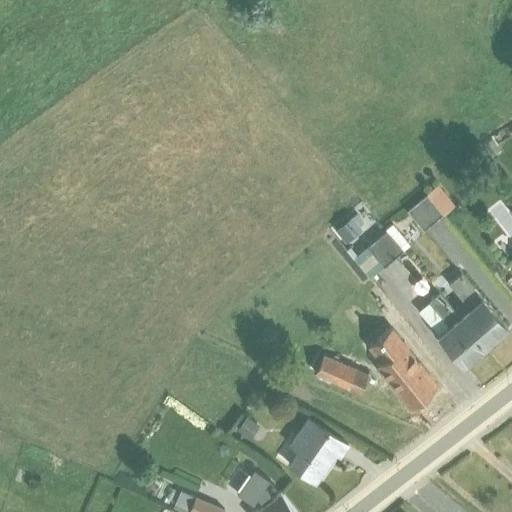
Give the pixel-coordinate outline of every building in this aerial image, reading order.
[(427,193),(444,214),(455,204),(438,183),(427,193)] [(444,214),(427,193),(407,210),(424,230),(444,214)] [(357,210),(335,227),(346,241),(362,229),(359,225),(365,220),(357,210)] [(387,230),(404,249),(410,242),(393,222),(386,228),(387,230)] [(404,249),(387,230),(354,255),(370,276),(404,249)] [(459,315),(486,346),(508,326),(461,272),(449,282),(469,306),(459,315)] [(486,346),(459,315),(439,291),(418,310),(465,364),(486,346)] [(324,353),(315,372),(360,391),(369,371),(324,353)] [(414,402),(432,423),(458,402),(440,380),(414,402)] [(386,385),(378,402),(407,415),(415,398),(386,385)] [(247,415),(237,429),(250,438),(260,424),(247,415)] [(297,449),(288,462),(316,482),(316,480),(336,452),(341,455),(349,445),(307,416),(288,443),(297,449)] [(240,490),(252,474),(238,464),(227,480),(240,490)] [(252,474),(240,490),(238,493),(253,504),(258,497),(263,503),(251,511),(297,511),(281,490),(273,496),(265,487),(270,480),(255,470),(252,474)] [(181,489),(175,503),(194,511),(223,511),(225,508),(181,489)]
